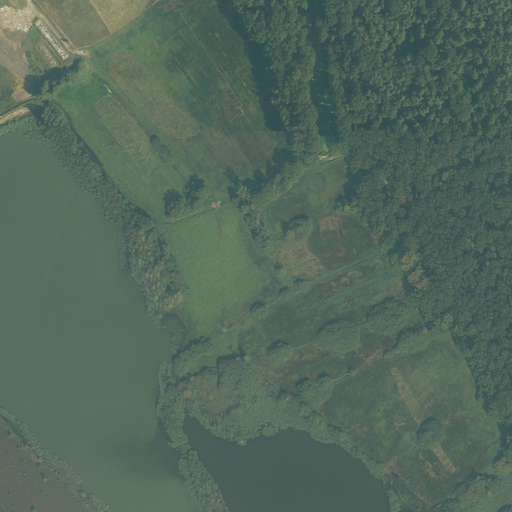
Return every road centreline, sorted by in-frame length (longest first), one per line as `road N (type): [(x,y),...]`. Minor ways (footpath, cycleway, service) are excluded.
road 1 (track): [(511,402),(444,274),(428,214),(434,180)]
road 2 (track): [(317,165),(288,62),(238,0)]
road 3 (track): [(434,180),(395,187),(359,154),(317,165)]
